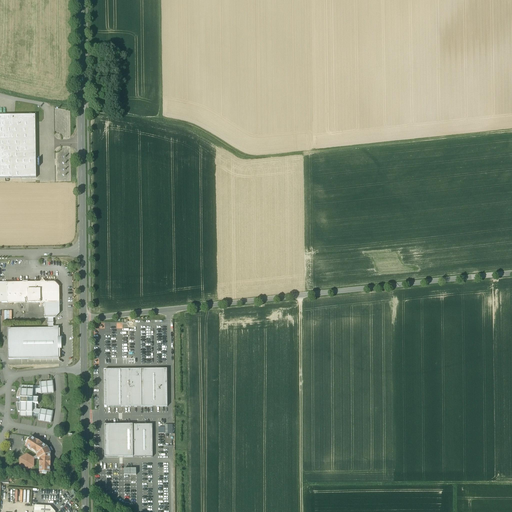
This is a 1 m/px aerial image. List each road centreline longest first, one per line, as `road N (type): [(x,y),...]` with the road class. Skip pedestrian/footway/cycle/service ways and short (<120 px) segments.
road 1 (track): [(159,0),(161,113),(246,157),(511,130)]
road 2 (unclassified): [(511,273),(83,320)]
road 3 (tertiary): [(83,252),(80,0)]
road 4 (track): [(299,295),(301,511)]
road 5 (track): [(511,483),(300,484)]
road 6 (tertiary): [(84,511),(83,370)]
